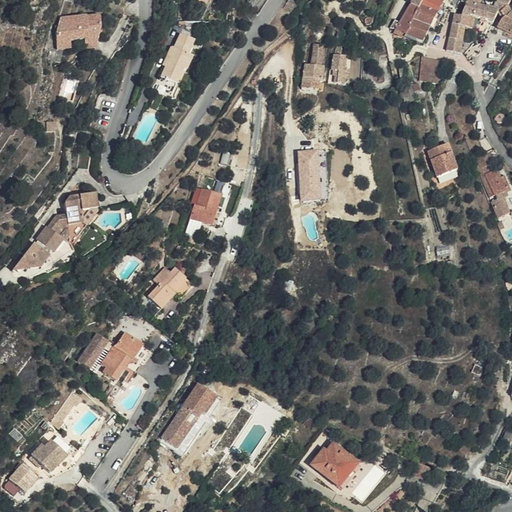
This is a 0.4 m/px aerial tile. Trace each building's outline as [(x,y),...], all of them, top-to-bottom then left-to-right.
[(296,4),(289,0),(288,0),(283,8),(290,13),(296,4)] [(411,0),(409,5),(418,10),(423,0),(411,0)] [(413,21),(431,29),(443,4),(431,0),(423,0),(418,10),(413,21)] [(499,12),(500,13),(507,6),(494,1),(491,10),(498,11),(499,12)] [(493,25),(497,14),(498,11),(491,10),(486,9),(485,10),(479,7),(478,6),(466,3),(465,4),(462,14),(473,18),(475,18),(492,24),(493,25)] [(423,43),(423,44),(431,29),(413,21),(418,10),(409,5),(403,15),(399,23),(395,29),(400,32),(421,43),(423,43)] [(503,19),(511,23),(511,14),(508,7),(507,6),(500,13),(503,19)] [(85,46),(95,46),(95,26),(88,14),(59,15),(56,30),(57,46),(70,46),(70,39),(84,38),(85,46)] [(473,18),(462,14),(461,17),(454,14),(446,50),(460,54),(464,39),(466,28),(473,30),(475,18),(473,18)] [(324,31),(328,18),(322,15),(317,29),(324,31)] [(499,26),(497,28),(511,35),(511,23),(503,19),(502,22),(499,26)] [(391,27),(395,29),(399,23),(394,20),(391,27)] [(165,66),(161,77),(177,84),(184,70),(187,71),(194,57),(188,54),(185,53),(188,46),(191,48),(195,40),(180,34),(174,47),(171,46),(164,61),(167,62),(165,66)] [(313,65),(323,66),(325,46),(315,45),(313,65)] [(335,56),(332,69),(340,70),(339,82),(351,83),(352,68),(347,68),(348,57),(335,56)] [(432,58),(424,57),(423,58),(423,67),(432,68),(432,58)] [(324,80),(326,66),(323,66),(313,65),(307,64),(305,77),(321,79),(324,80)] [(422,76),(431,76),(432,68),(423,67),(422,76)] [(320,89),(321,79),(305,77),(304,87),(320,89)] [(492,141),(484,144),(488,157),(487,158),(488,161),(501,154),(495,147),(492,141)] [(458,172),(451,146),(431,151),(438,177),(458,172)] [(326,150),(299,150),(300,202),(328,201),(326,150)] [(475,163),(487,158),(484,151),(471,156),(475,163)] [(221,163),(227,164),(230,154),(224,152),(221,163)] [(488,161),(487,158),(475,163),(476,167),(477,166),(478,166),(478,165),(488,161)] [(478,166),(477,166),(488,195),(494,193),(496,197),(489,200),(497,217),(509,212),(499,191),(504,189),(503,188),(508,186),(503,174),(498,176),(495,168),(491,170),(488,161),(478,165),(478,166)] [(216,213),(221,196),(201,189),(196,205),(194,205),(189,218),(212,226),(216,213)] [(97,209),(95,194),(80,195),(80,198),(73,199),(73,196),(70,197),(65,202),(66,214),(56,215),(47,226),(36,239),(39,242),(37,245),(34,243),(19,262),(26,267),(42,265),(50,256),(46,252),(48,249),(53,253),(64,240),(60,237),(64,231),(69,230),(68,225),(83,223),(81,211),(97,209)] [(98,212),(97,209),(81,211),(83,223),(68,225),(69,230),(64,231),(60,237),(64,240),(71,245),(98,212)] [(168,226),(168,224),(168,223),(167,221),(166,220),(164,219),(163,219),(161,220),(160,221),(159,223),(159,225),(159,226),(160,228),(162,228),(164,229),(165,228),(167,227),(168,226)] [(205,260),(205,259),(205,257),(204,255),(203,254),(201,254),(199,254),(198,254),(196,256),(196,257),(196,259),(196,261),(197,262),(199,263),(201,263),(203,263),(204,262),(205,260)] [(26,267),(19,262),(12,271),(29,269),(26,267)] [(185,279),(174,268),(169,272),(165,268),(153,280),(158,285),(147,296),(161,309),(175,294),(173,292),(185,279)] [(194,286),(185,279),(173,292),(175,294),(181,300),(194,286)] [(283,289),(290,291),(292,282),(286,280),(283,289)] [(128,315),(134,307),(129,303),(122,310),(128,315)] [(106,334),(113,325),(109,321),(101,330),(106,334)] [(140,332),(145,335),(149,333),(151,334),(153,331),(145,325),(140,332)] [(143,345),(124,333),(113,349),(111,353),(103,364),(108,367),(104,373),(116,381),(127,365),(137,372),(142,364),(145,366),(154,352),(143,345)] [(109,342),(96,334),(78,361),(90,370),(104,348),(107,345),(109,342)] [(107,345),(104,348),(111,353),(113,349),(107,345)] [(481,375),(484,366),(476,364),(473,372),(481,375)] [(206,415),(218,397),(198,385),(163,438),(179,448),(202,413),(206,415)] [(161,441),(177,452),(185,457),(222,400),(218,397),(206,415),(202,413),(179,448),(163,438),(161,441)] [(50,399),(44,405),(48,409),(54,404),(50,399)] [(47,422),(43,427),(47,431),(51,425),(47,422)] [(50,474),(67,458),(53,442),(46,448),(43,446),(31,458),(36,464),(38,461),(43,466),(50,474)] [(346,480),(357,465),(332,446),(327,450),(325,452),(323,451),(314,462),(325,470),(321,475),(341,491),(349,483),(346,480)] [(325,470),(314,462),(311,466),(321,475),(325,470)] [(427,478),(432,467),(420,462),(414,474),(427,478)] [(39,480),(21,464),(17,479),(14,477),(13,483),(16,485),(26,494),(39,480)] [(360,468),(357,465),(346,480),(349,483),(360,468)] [(492,480),(503,484),(509,470),(498,466),(492,480)] [(503,484),(507,486),(511,473),(511,471),(509,470),(503,484)] [(16,485),(14,487),(24,496),(26,494),(16,485)]
